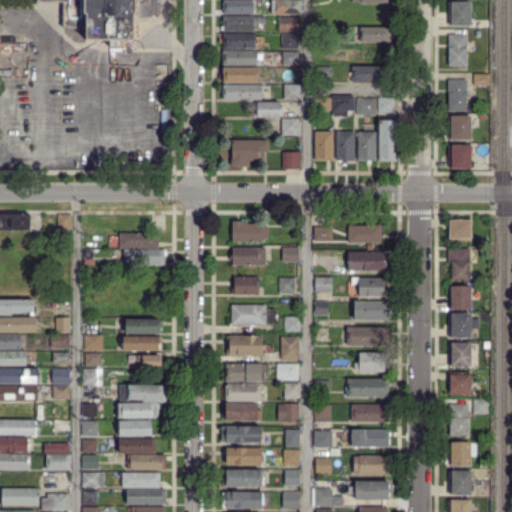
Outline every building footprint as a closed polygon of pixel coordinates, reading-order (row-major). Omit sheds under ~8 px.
[(85,39),(86,27),(63,27),(63,1),(37,1),(36,0),(159,0),(159,13),(152,13),(149,17),(138,17),(134,13),(132,13),(132,39),(131,39),(85,39)] [(252,0),(252,14),(223,14),(223,0),(252,0)] [(274,14),(274,0),(301,0),(301,14),(274,14)] [(469,25),(449,24),(449,3),(469,3),(469,14),(473,14),(473,19),(469,18),(469,25)] [(252,33),(223,32),(223,30),(221,30),(221,26),(222,26),(222,20),(224,20),(224,17),(264,17),(264,24),(252,24),(252,33)] [(298,30),(279,30),(279,17),(298,17),(298,30)] [(360,41),(360,31),(358,31),(358,28),(360,28),(392,28),(392,33),(394,33),(394,36),(392,36),(392,41),(360,41)] [(297,48),(282,48),(282,34),(297,34),(297,48)] [(223,48),(223,35),(254,35),(254,48),(223,48)] [(449,66),(449,35),(465,35),(465,65),(449,66)] [(223,66),(223,51),(255,51),(255,65),(223,66)] [(282,64),(282,52),(297,52),(297,63),(282,64)] [(352,82),(352,66),(387,66),(387,82),(352,82)] [(316,76),(316,67),(330,67),(330,75),(316,76)] [(221,82),(221,76),(220,76),(220,70),(223,70),(223,68),(256,68),(257,82),(221,82)] [(300,83),(278,83),(278,82),(275,82),(275,79),(278,79),(278,75),(276,75),(276,72),(278,72),(278,68),(300,68),(300,83)] [(487,84),(472,83),(472,73),(487,73),(487,84)] [(466,111),(448,110),(448,80),(466,80),(466,111)] [(222,99),(222,98),(221,98),(221,92),(220,92),(220,87),(223,87),(223,85),(260,85),(260,87),(262,87),(262,93),(259,93),(259,95),(262,95),(262,98),(260,98),(260,99),(222,99)] [(300,98),(284,98),(284,85),(300,85),(300,98)] [(346,116),(333,115),(333,111),(333,97),(353,97),(353,111),(346,110),(346,111),(346,116)] [(329,109),(315,109),(315,98),(329,98),(329,109)] [(374,114),(357,114),(356,111),(356,99),(374,99),(374,111),(374,114)] [(393,112),(378,111),(379,99),(393,99),(393,112)] [(278,116),(257,116),(257,110),(257,102),(278,102),(278,107),(281,107),(281,111),(278,111),(278,116)] [(470,139),(448,139),(448,116),(470,116),(470,139)] [(297,134),(281,134),(281,119),(297,119),(297,134)] [(379,160),(380,121),(396,121),(396,160),(379,160)] [(346,165),(343,165),(343,160),(336,160),(336,132),(353,132),(353,160),(346,160),(346,165)] [(370,162),(366,162),(366,160),(358,160),(358,132),(374,133),(375,160),(370,160),(370,162)] [(329,162),(326,162),(326,160),(315,160),(315,133),(332,133),(332,160),(329,160),(329,162)] [(247,165),(232,165),(231,141),(266,141),(266,151),(256,151),(257,161),(247,161),(247,165)] [(448,169),(448,146),(470,146),(470,157),(475,157),(475,160),(470,160),(470,169),(448,169)] [(281,168),(281,153),(298,152),(298,168),(281,168)] [(0,229),(0,215),(28,215),(28,229),(0,229)] [(69,228),(58,228),(58,215),(69,215),(69,228)] [(82,231),(82,216),(113,216),(114,231),(82,231)] [(249,243),(245,243),(245,241),(232,241),(232,236),(229,236),(229,233),(232,233),(232,230),(229,230),(229,227),(232,227),(232,222),(241,222),(241,219),(247,219),(247,224),(261,224),(261,226),(267,226),(267,236),(261,236),(261,241),(249,241),(249,243)] [(449,239),(448,221),(469,220),(470,239),(449,239)] [(323,237),(315,237),(315,225),(323,225),(323,237)] [(349,241),(349,232),(346,232),(346,225),(379,225),(380,241),(349,241)] [(129,248),(120,248),(120,233),(129,233),(158,233),(158,248),(129,248)] [(298,261),(282,261),(282,247),(297,247),(298,261)] [(232,264),(232,260),(229,260),(229,256),(230,256),(230,250),(233,250),(233,248),(266,248),(266,251),(264,251),(264,264),(232,264)] [(452,279),(452,262),(447,262),(447,248),(468,249),(468,279),(452,279)] [(129,263),(124,263),(124,250),(129,250),(163,250),(165,250),(165,261),(164,261),(164,263),(129,263)] [(331,265),(316,265),(316,252),(330,252),(331,265)] [(353,273),(349,273),(349,270),(348,270),(348,263),(346,263),(346,259),(348,259),(348,252),(383,252),(383,255),(386,255),(386,268),(383,268),(383,271),(353,271),(353,273)] [(231,294),(232,281),(234,281),(234,277),(258,277),(258,294),(231,294)] [(279,292),(279,277),(293,277),(293,292),(279,292)] [(331,291),(315,291),(315,277),(331,277),(331,291)] [(360,296),(360,279),(383,279),(383,296),(360,296)] [(450,308),(449,287),(470,287),(470,307),(450,308)] [(54,314),(54,299),(68,299),(68,314),(54,314)] [(10,315),(4,315),(4,314),(0,314),(0,300),(31,301),(31,312),(25,312),(25,314),(22,314),(22,312),(10,312),(10,315)] [(327,314),(315,314),(315,301),(327,301),(327,314)] [(354,319),(354,302),(383,301),(383,302),(388,302),(388,310),(390,310),(390,314),(388,314),(388,318),(383,318),(383,319),(354,319)] [(254,326),(251,326),(251,323),(232,323),(232,305),(265,306),(265,309),(275,309),(275,315),(277,315),(277,317),(275,317),(275,324),(254,324),(254,326)] [(450,337),(450,313),(471,313),(471,319),(477,319),(478,327),(470,327),(470,337),(450,337)] [(0,331),(0,317),(34,317),(34,331),(0,331)] [(300,331),(284,331),(284,317),(299,317),(300,331)] [(69,332),(55,332),(55,329),(53,329),(52,321),(55,321),(55,318),(69,318),(69,332)] [(128,333),(125,333),(125,319),(129,319),(158,319),(158,333),(128,333)] [(347,344),(347,328),(388,328),(388,344),(347,344)] [(19,348),(0,348),(0,334),(20,334),(19,348)] [(50,346),(50,335),(68,335),(69,346),(50,346)] [(101,349),(84,349),(84,335),(101,335),(101,349)] [(128,351),(123,351),(123,336),(128,336),(161,336),(161,351),(128,351)] [(237,356),(237,354),(227,354),(227,336),(261,336),(261,345),(264,345),(264,350),(261,350),(261,355),(237,356)] [(281,359),(281,337),(297,337),(297,359),(281,359)] [(448,366),(448,344),(470,343),(470,366),(448,366)] [(0,365),(0,351),(24,351),(24,357),(27,357),(27,359),(24,359),(24,365),(0,365)] [(64,367),(59,367),(59,362),(53,362),(53,352),(68,352),(68,362),(64,362),(64,367)] [(99,365),(85,364),(85,353),(99,353),(99,365)] [(359,370),(359,368),(354,368),(354,363),(359,363),(359,353),(388,353),(388,370),(383,370),(359,370)] [(137,367),(137,356),(160,356),(160,367),(137,367)] [(226,381),(226,364),(260,364),(260,381),(226,381)] [(277,379),(277,364),(297,364),(298,379),(277,379)] [(91,388),(87,388),(87,384),(83,384),(82,369),(101,368),(101,384),(91,384),(91,388)] [(0,382),(0,369),(38,370),(38,383),(0,382)] [(68,384),(53,384),(53,370),(68,370),(68,384)] [(449,394),(449,374),(470,374),(470,394),(449,394)] [(373,398),(367,398),(367,395),(346,396),(346,395),(345,395),(345,390),(344,390),(345,387),(347,387),(347,379),(388,379),(387,396),(373,396),(373,398)] [(329,390),(314,390),(314,380),(330,380),(329,390)] [(284,398),(285,383),(298,383),(298,398),(284,398)] [(228,401),(225,398),(226,386),(228,384),(260,384),(260,401),(228,401)] [(35,400),(0,400),(0,386),(36,386),(36,387),(39,387),(39,389),(35,389),(35,394),(38,394),(38,396),(35,396),(35,400)] [(68,397),(53,397),(53,386),(68,386),(68,397)] [(142,401),(142,399),(128,399),(120,399),(120,386),(128,386),(166,386),(166,401),(142,401)] [(488,413),(473,413),(473,400),(488,400),(488,413)] [(96,416),(81,415),(81,403),(96,404),(96,416)] [(222,419),(222,403),(256,403),(256,410),(259,410),(259,414),(256,414),(256,418),(222,419)] [(128,420),(128,418),(117,418),(117,404),(128,404),(155,404),(158,405),(158,409),(158,414),(155,414),(155,417),(141,417),(141,419),(128,420)] [(277,421),(278,404),(298,404),(298,421),(277,421)] [(330,420),(315,420),(314,405),(330,405),(330,420)] [(356,423),(353,423),(353,421),(352,421),(351,410),(350,410),(350,408),(351,408),(352,405),(387,405),(387,410),(391,410),(391,412),(387,412),(387,421),(356,421),(356,423)] [(448,436),(448,405),(466,405),(467,435),(448,436)] [(34,436),(30,436),(30,434),(0,434),(0,420),(33,420),(33,422),(35,422),(35,424),(33,424),(33,427),(34,427),(34,436)] [(69,432),(54,432),(54,421),(69,420),(69,432)] [(96,434),(82,434),(82,421),(96,421),(96,434)] [(128,435),(118,435),(118,421),(128,421),(150,422),(150,435),(128,435)] [(222,441),(222,426),(260,426),(260,441),(222,441)] [(285,446),(285,430),(298,430),(298,446),(285,446)] [(351,445),(352,430),(388,430),(388,445),(351,445)] [(331,447),(314,446),(314,431),(331,431),(331,447)] [(0,451),(0,438),(26,438),(26,445),(29,445),(28,447),(25,447),(25,451),(0,451)] [(96,452),(82,452),(82,439),(95,439),(96,452)] [(127,453),(118,453),(119,439),(127,439),(155,439),(155,453),(127,453)] [(54,453),(54,443),(68,443),(68,453),(54,453)] [(448,462),(448,443),(475,443),(476,455),(470,455),(470,462),(448,462)] [(225,464),(225,449),(260,449),(260,464),(225,464)] [(299,463),(283,463),(283,450),(299,450),(299,463)] [(0,468),(0,455),(26,455),(26,459),(28,459),(28,463),(26,463),(26,468),(0,468)] [(69,469),(46,469),(46,455),(68,455),(69,469)] [(127,469),(127,455),(166,455),(165,469),(127,469)] [(97,468),(83,467),(82,456),(97,456),(97,468)] [(354,474),(354,463),(351,463),(351,461),(354,461),(354,457),(359,457),(359,456),(383,456),(383,457),(388,457),(387,472),(383,472),(383,474),(354,474)] [(330,471),(315,471),(315,458),(330,458),(330,471)] [(222,485),(222,470),(260,470),(260,485),(222,485)] [(298,485),(284,484),(284,471),(298,471),(298,485)] [(449,493),(448,471),(470,471),(470,493),(449,493)] [(98,486),(82,486),(82,473),(98,473),(98,486)] [(127,486),(122,486),(122,477),(119,477),(119,474),(127,474),(158,474),(158,486),(127,486)] [(355,499),(355,493),(349,493),(349,486),(355,486),(355,482),(387,482),(387,499),(355,499)] [(1,504),(1,489),(37,489),(38,504),(1,504)] [(127,504),(126,503),(126,489),(127,489),(161,489),(161,490),(165,490),(165,503),(160,503),(127,504)] [(330,505),(314,505),(314,489),(331,489),(330,505)] [(83,504),(82,491),(96,492),(96,504),(83,504)] [(222,508),(222,493),(260,493),(260,508),(222,508)] [(283,507),(283,493),(297,493),(297,507),(283,507)] [(67,509),(52,509),(52,495),(67,495),(67,509)] [(448,511),(448,501),(469,500),(469,511),(448,511)]
